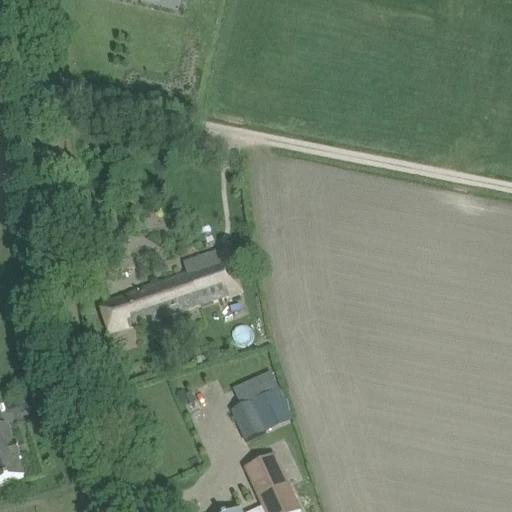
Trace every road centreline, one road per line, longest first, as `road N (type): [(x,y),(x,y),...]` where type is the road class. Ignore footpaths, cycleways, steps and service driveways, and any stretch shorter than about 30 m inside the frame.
road 1 (unclassified): [(136,511),(70,358),(23,0)]
road 2 (unknown): [(33,83),(511,186)]
